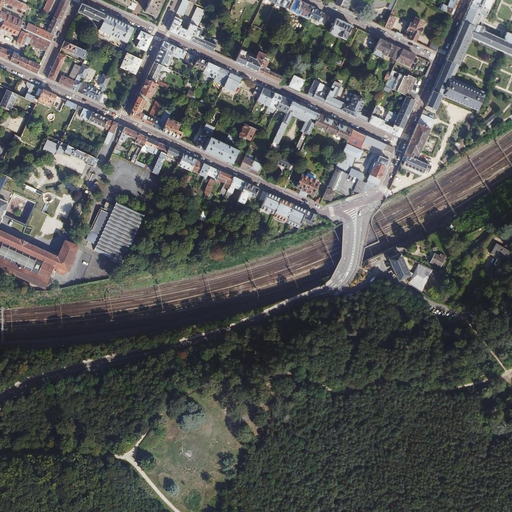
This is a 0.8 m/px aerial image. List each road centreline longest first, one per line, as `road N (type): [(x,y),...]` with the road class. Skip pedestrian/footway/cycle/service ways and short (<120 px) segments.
road 1 (track): [(0,455),(129,455),(162,412),(204,384),(252,389),(295,372),(326,388)]
road 2 (tertiary): [(0,399),(48,377),(200,340),(326,293)]
road 3 (residential): [(402,144),(161,33)]
road 4 (tertiary): [(122,117),(322,212),(337,210)]
road 5 (track): [(511,377),(433,391),(383,381),(348,393),(326,388)]
road 6 (residential): [(438,60),(308,0)]
